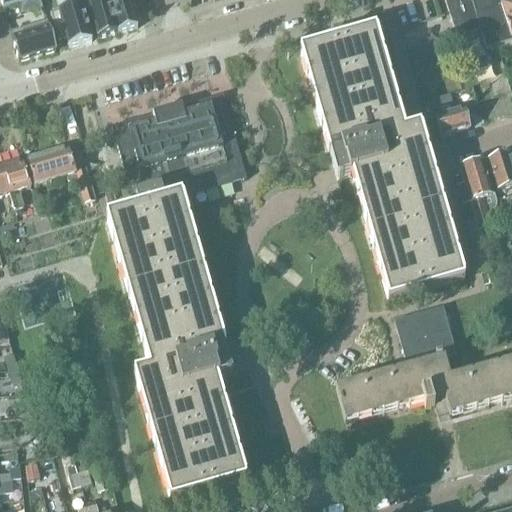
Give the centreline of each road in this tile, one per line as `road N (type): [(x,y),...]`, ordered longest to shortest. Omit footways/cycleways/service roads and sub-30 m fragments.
road 1 (residential): [(272,387),(310,370),(349,337),(359,320),(358,278),(337,225),(307,205),(273,212),(247,246),(243,299)]
road 2 (tertiary): [(0,92),(177,41)]
road 3 (tertiary): [(177,41),(324,0)]
road 4 (residential): [(511,471),(366,511)]
road 5 (residential): [(323,511),(272,387)]
